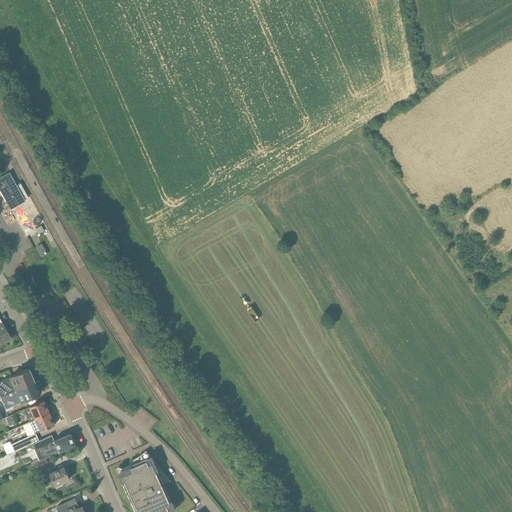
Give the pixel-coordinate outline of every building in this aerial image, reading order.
[(0,189),(1,190),(3,189),(13,206),(13,205),(20,201),(21,202),(12,184),(15,183),(11,175),(0,181),(0,189)] [(36,229),(38,233),(39,234),(43,232),(44,231),(41,226),(36,229)] [(36,247),(41,257),(46,253),(41,244),(36,247)] [(0,344),(11,338),(3,324),(0,326),(0,344)] [(16,389),(35,381),(29,368),(10,377),(16,389)] [(0,396),(16,389),(10,377),(0,381),(0,396)] [(0,396),(6,409),(40,394),(35,381),(16,389),(0,396)] [(29,422),(49,413),(43,401),(24,409),(29,422)] [(29,422),(35,433),(35,434),(36,434),(54,425),(49,413),(29,422)] [(13,415),(5,418),(9,426),(16,423),(13,415)] [(39,441),(36,434),(35,434),(35,433),(34,434),(11,444),(14,451),(31,444),(32,443),(37,441),(39,441)] [(39,461),(40,461),(75,445),(74,443),(75,442),(75,440),(73,440),(70,433),(54,440),(52,435),(31,444),(39,461)] [(169,481),(169,482),(170,481),(145,451),(135,458),(137,462),(121,469),(123,475),(119,477),(128,497),(134,511),(168,511),(167,508),(172,506),(162,484),(169,481)] [(46,459),(35,464),(38,469),(48,465),(46,459)] [(63,485),(62,483),(69,480),(62,465),(58,467),(59,469),(50,474),(50,475),(43,478),(46,486),(54,483),(56,488),(63,485)] [(83,511),(81,507),(78,509),(76,506),(68,510),(65,503),(56,507),(58,511),(83,511)]
